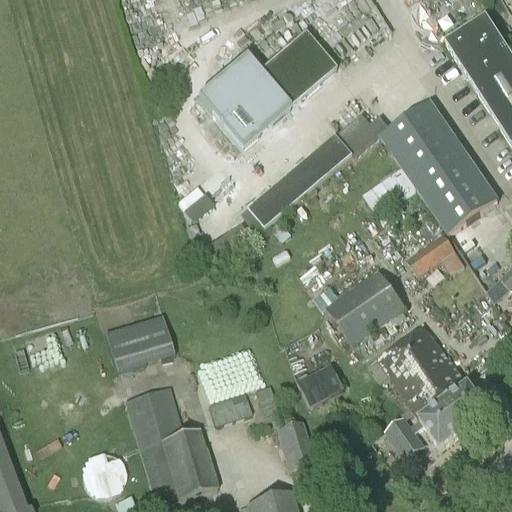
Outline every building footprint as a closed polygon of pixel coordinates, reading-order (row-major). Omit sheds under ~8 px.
[(446,49),(511,151),(511,62),(486,23),(446,49)] [(197,104),(210,119),(241,155),(336,76),(305,39),(256,81),(243,65),(212,91),(197,104)] [(329,114),(342,131),(374,105),(361,89),(329,114)] [(511,164),(472,102),(463,107),(508,178),(511,175),(511,164)] [(379,122),(369,130),(380,144),(401,175),(415,194),(448,242),(498,207),(430,108),(390,135),(379,122)] [(355,166),(380,144),(369,130),(361,120),(248,215),(258,226),(266,235),(303,203),(306,207),(318,196),(315,193),(351,162),(355,166)] [(401,175),(367,199),(381,219),(415,194),(401,175)] [(248,215),(241,222),(250,233),(258,226),(248,215)] [(216,268),(251,246),(240,229),(206,252),(216,268)] [(443,241),(407,267),(418,284),(440,268),(450,281),(464,271),(443,241)] [(511,295),(511,294),(511,283),(507,278),(500,284),(511,295)] [(353,351),(404,316),(379,280),(339,307),(328,315),(353,351)] [(330,293),(313,304),(323,318),(328,315),(339,307),(330,293)] [(103,341),(115,380),(172,362),(160,323),(103,341)] [(377,367),(420,426),(468,392),(425,333),(377,367)] [(331,370),(296,388),(309,413),(344,395),(331,370)] [(269,392),(254,397),(258,409),(273,404),(269,392)] [(489,421),(468,392),(420,426),(441,455),(489,421)] [(169,394),(125,407),(156,511),(162,511),(217,495),(200,436),(183,441),(169,394)] [(214,432),(239,424),(250,421),(245,399),(207,411),(214,432)] [(406,464),(422,453),(403,426),(387,437),(406,464)] [(289,477),(314,469),(301,429),(277,436),(289,477)] [(0,511),(27,511),(0,439),(0,511)] [(124,497),(117,459),(79,466),(86,504),(124,497)] [(416,486),(412,489),(411,495),(415,499),(420,499),(424,496),(424,491),(421,487),(416,486)] [(294,511),(291,499),(247,511),(294,511)] [(117,511),(134,511),(131,502),(116,508),(117,511)]
